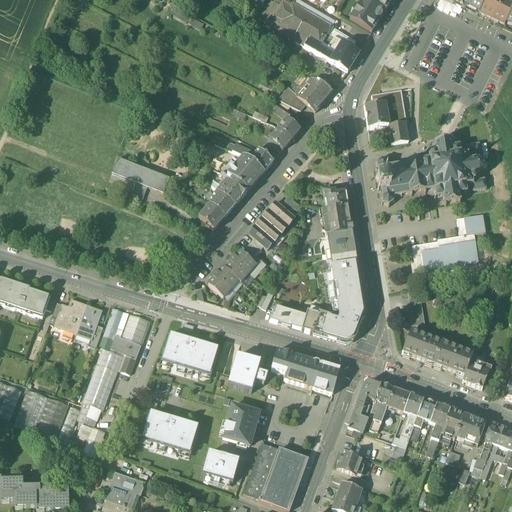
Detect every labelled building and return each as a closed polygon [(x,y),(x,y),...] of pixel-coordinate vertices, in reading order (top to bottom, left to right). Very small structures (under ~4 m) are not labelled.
[(390,4),(383,0),(359,0),(358,2),(360,3),(357,8),(355,7),(351,14),(353,15),(349,21),(371,35),(378,24),(376,23),(377,21),(378,21),(379,21),(380,20),(382,18),(381,18),(381,17),(381,16),(381,15),(382,14),(383,14),(390,4)] [(457,0),(460,1),(462,10),(468,9),(479,14),(485,0),(457,0)] [(485,0),(479,14),(491,20),(501,0),(485,0)] [(511,3),(504,0),(501,0),(491,20),(504,27),(505,24),(506,22),(511,10),(511,3)] [(280,8),(269,2),(260,17),(268,22),(270,20),(272,21),(280,8)] [(292,7),(283,2),(280,8),(272,21),(270,20),(268,22),(265,27),(303,50),(307,43),(294,36),(294,35),(280,27),(292,7)] [(331,30),(292,7),(280,27),(294,35),(294,36),(307,43),(320,50),(327,37),(331,30)] [(177,12),(175,17),(190,24),(192,19),(177,12)] [(268,22),(260,17),(257,22),(265,27),(268,22)] [(355,44),(331,30),(327,37),(341,45),(331,60),(329,65),(347,75),(359,55),(351,51),(355,44)] [(341,45),(327,37),(320,50),(330,56),(329,59),(331,60),(341,45)] [(320,50),(307,43),(303,50),(329,65),(331,60),(329,59),(330,56),(320,50)] [(399,73),(383,66),(378,75),(394,83),(399,73)] [(307,80),(293,95),(294,96),(293,96),(296,98),(302,91),(302,92),(310,82),(307,80)] [(124,89),(108,81),(105,88),(121,96),(124,89)] [(310,82),(302,92),(302,91),(296,98),(305,107),(315,115),(333,94),(310,82)] [(288,90),(277,102),(279,103),(290,108),(300,113),(305,107),(296,98),(293,96),(294,96),(293,95),(288,90)] [(400,94),(372,99),(374,108),(384,106),(386,116),(391,116),(393,127),(405,125),(400,94)] [(290,108),(279,103),(276,108),(284,114),(285,115),(290,108)] [(388,128),(386,116),(384,106),(374,108),(363,109),(367,131),(388,128)] [(244,115),(230,108),(227,114),(241,121),(244,115)] [(284,114),(276,108),(272,113),(280,119),(284,114)] [(268,119),(255,113),(252,119),(266,125),(268,119)] [(286,121),(285,122),(277,131),(291,143),(300,132),(286,121)] [(393,127),(388,128),(391,147),(408,144),(405,125),(393,127)] [(419,129),(411,131),(414,143),(421,142),(419,129)] [(291,143),(277,131),(268,142),(282,153),(291,143)] [(418,163),(406,165),(405,163),(404,164),(405,166),(396,167),(395,165),(394,166),(394,167),(386,169),(386,164),(387,163),(386,162),(385,163),(380,161),(380,160),(379,160),(379,161),(376,164),(375,163),(374,165),(376,166),(376,171),(375,171),(376,177),(378,177),(378,180),(377,180),(376,179),(375,180),(376,181),(378,190),(377,192),(378,192),(379,191),(380,191),(380,193),(379,193),(380,200),(381,199),(382,205),(381,206),(382,207),(383,206),(387,207),(388,209),(389,208),(389,207),(392,204),(393,204),(394,203),(392,202),(392,198),(399,197),(400,199),(401,199),(401,197),(410,195),(410,197),(411,197),(411,195),(424,193),(424,195),(425,195),(425,193),(428,193),(428,194),(427,195),(432,199),(433,198),(434,198),(435,199),(433,200),(434,201),(436,200),(442,199),(443,204),(441,204),(442,206),(443,206),(444,206),(444,208),(445,208),(445,206),(457,204),(458,206),(459,205),(459,204),(460,204),(460,203),(461,203),(461,201),(459,202),(458,196),(466,195),(467,196),(468,195),(466,194),(465,187),(471,186),(472,193),(485,191),(483,181),(479,181),(478,178),(483,173),(485,174),(486,173),(484,172),(483,165),(484,163),(483,162),(482,164),(476,161),(475,157),(479,156),(478,146),(464,148),(465,151),(458,152),(458,149),(459,148),(458,147),(457,148),(450,149),(449,144),(451,144),(451,143),(449,143),(449,142),(448,142),(448,141),(447,141),(447,143),(435,145),(435,143),(433,143),(434,145),(433,145),(433,146),(431,146),(431,148),(433,147),(434,153),(428,153),(426,152),(425,154),(427,155),(427,156),(425,156),(424,155),(421,160),(422,161),(422,163),(419,163),(419,161),(418,161),(418,163)] [(282,153),(268,142),(264,146),(265,147),(260,153),(273,164),(282,153)] [(230,145),(227,152),(232,154),(235,147),(230,145)] [(249,154),(235,147),(232,154),(242,159),(247,161),(249,163),(252,159),(250,157),(249,156),(250,154),(249,154)] [(260,153),(258,151),(252,159),(249,163),(263,175),(273,164),(260,153)] [(247,161),(242,159),(227,176),(232,180),(247,194),(263,175),(249,163),(247,161)] [(169,181),(118,161),(112,176),(136,186),(131,199),(142,203),(147,190),(163,196),(169,181)] [(232,180),(229,184),(227,182),(216,194),(219,196),(234,209),(247,194),(232,180)] [(335,192),(323,194),(325,210),(347,207),(345,193),(336,195),(335,192)] [(234,209),(219,196),(209,207),(224,220),(234,209)] [(296,206),(287,199),(284,203),(294,212),(299,207),(296,206)] [(294,212),(284,203),(280,208),(290,217),(294,212)] [(280,208),(275,204),(269,212),(287,229),(294,220),(290,217),(280,208)] [(224,220),(209,207),(198,220),(213,233),(224,220)] [(325,210),(321,211),(325,238),(352,234),(347,207),(325,210)] [(287,229),(269,212),(262,220),(281,236),(287,229)] [(460,240),(437,243),(437,244),(411,249),(414,266),(410,266),(412,275),(477,265),(473,238),(484,236),(481,219),(457,222),(460,240)] [(281,236),(262,220),(255,228),(274,244),(281,236)] [(274,244),(255,228),(248,236),(263,249),(267,253),(274,244)] [(352,234),(325,238),(330,270),(331,271),(357,267),(352,234)] [(263,249),(253,241),(249,246),(259,254),(263,249)] [(259,254),(249,246),(246,250),(248,252),(255,258),(259,254)] [(255,258),(248,252),(244,256),(256,267),(260,262),(255,258)] [(244,256),(240,253),(234,260),(232,258),(230,261),(248,276),(256,267),(244,256)] [(248,276),(230,261),(228,263),(231,265),(225,271),(238,282),(238,283),(240,284),(248,276)] [(357,267),(331,271),(333,285),(331,286),(334,307),(336,306),(339,321),(338,323),(318,317),(319,313),(320,310),(310,307),(308,314),(307,313),(306,319),(302,334),(346,346),(349,346),(353,344),(355,341),(364,318),(357,267)] [(238,282),(225,271),(223,269),(217,276),(215,274),(213,276),(231,291),(238,283),(238,282)] [(231,291),(213,276),(211,278),(214,280),(208,287),(223,300),(231,291)] [(49,301),(50,298),(0,282),(0,303),(3,305),(2,309),(42,322),(46,312),(49,301)] [(419,292),(407,294),(410,311),(422,309),(419,292)] [(261,309),(260,310),(266,313),(273,297),(268,294),(261,309)] [(266,299),(260,296),(255,307),(261,309),(266,299)] [(54,302),(49,301),(46,312),(50,314),(54,302)] [(68,310),(61,308),(57,321),(54,329),(76,337),(86,308),(71,303),(68,310)] [(56,306),(51,319),(57,321),(61,308),(56,306)] [(101,313),(86,308),(76,337),(90,342),(91,342),(96,328),(101,313)] [(422,309),(410,311),(412,329),(424,327),(422,309)] [(113,310),(98,350),(101,351),(108,353),(122,314),(113,310)] [(302,334),(306,319),(275,310),(270,324),(302,334)] [(96,328),(91,342),(90,342),(88,349),(95,352),(103,330),(96,328)] [(441,344),(410,332),(402,355),(433,366),(441,344)] [(169,337),(161,362),(171,365),(171,367),(200,376),(200,374),(211,377),(219,352),(197,345),(197,347),(189,344),(190,343),(169,337)] [(141,348),(115,338),(110,351),(126,358),(126,359),(135,362),(141,348)] [(473,356),(441,344),(433,366),(464,378),(468,367),(473,356)] [(108,353),(101,351),(81,404),(74,423),(96,431),(123,359),(108,353)] [(339,372),(276,353),(270,373),(285,378),(283,383),(331,397),(339,372)] [(260,365),(236,358),(227,389),(251,396),(254,385),(263,388),(266,379),(257,376),(260,365)] [(126,359),(120,374),(130,378),(135,362),(126,359)] [(490,367),(480,363),(477,371),(487,375),(490,367)] [(477,371),(468,367),(464,378),(462,385),(481,392),(488,375),(487,375),(477,371)] [(363,386),(355,408),(362,410),(365,402),(374,405),(374,404),(380,388),(367,383),(363,386)] [(511,383),(510,383),(503,400),(511,403),(511,383)] [(22,393),(0,384),(0,420),(10,424),(22,393)] [(392,392),(380,388),(374,404),(381,407),(386,409),(392,392)] [(69,408),(26,391),(12,428),(63,448),(78,411),(69,408)] [(409,398),(392,392),(386,409),(386,410),(402,416),(403,416),(409,398)] [(409,398),(403,416),(410,419),(416,421),(422,403),(409,398)] [(435,408),(422,403),(416,421),(422,423),(429,426),(435,408)] [(381,407),(374,404),(374,405),(370,414),(375,415),(377,410),(379,408),(380,409),(381,407)] [(379,408),(377,410),(375,415),(372,423),(380,426),(386,410),(386,409),(381,407),(380,409),(379,408)] [(258,416),(231,408),(222,441),(249,448),(258,416)] [(367,421),(359,418),(362,410),(355,408),(347,430),(362,435),(367,421)] [(449,413),(435,408),(429,426),(435,428),(442,431),(449,413)] [(462,418),(449,413),(442,431),(440,437),(454,442),(454,441),(462,418)] [(149,414),(141,440),(151,443),(151,445),(180,454),(180,452),(191,455),(199,429),(177,423),(177,424),(169,422),(170,420),(149,414)] [(485,426),(462,418),(454,441),(477,449),(479,442),(485,426)] [(408,421),(401,439),(404,440),(408,441),(413,429),(416,421),(410,419),(408,421)] [(422,423),(416,421),(413,429),(419,432),(421,426),(422,423)] [(380,426),(372,423),(369,432),(373,434),(374,433),(377,434),(380,426)] [(498,431),(485,426),(479,442),(485,444),(492,447),(498,431)] [(442,431),(435,428),(430,441),(432,442),(438,444),(440,437),(442,431)] [(413,429),(408,441),(415,444),(419,432),(413,429)] [(498,431),(492,447),(497,449),(502,451),(508,435),(498,431)] [(511,436),(508,435),(502,451),(507,453),(511,454),(511,436)] [(438,444),(432,442),(429,448),(435,451),(438,444)] [(485,444),(477,467),(483,469),(489,455),(492,447),(485,444)] [(278,452),(261,446),(243,496),(258,502),(257,503),(259,504),(283,511),(289,511),(308,462),(278,451),(278,452)] [(405,451),(395,447),(393,453),(403,457),(405,451)] [(492,447),(489,455),(491,456),(494,457),(495,457),(497,450),(497,449),(492,447)] [(208,455),(201,478),(232,486),(238,463),(232,461),(233,460),(215,454),(214,456),(208,455)] [(361,461),(342,454),(340,461),(338,460),(336,465),(338,466),(336,471),(355,478),(361,461)] [(460,458),(449,454),(445,465),(456,469),(460,458)] [(494,457),(491,456),(489,461),(497,464),(499,458),(495,457),(494,457)] [(469,474),(462,471),(458,484),(465,487),(469,474)] [(143,485),(114,475),(104,502),(125,509),(127,510),(133,494),(139,496),(143,485)] [(21,481),(0,481),(0,486),(0,500),(0,503),(14,503),(15,509),(36,509),(36,511),(52,511),(68,511),(68,490),(39,491),(39,488),(27,488),(27,489),(22,489),(21,481)] [(359,492),(341,485),(335,502),(353,508),(359,492)] [(123,511),(125,509),(105,502),(103,508),(114,511),(123,511)] [(353,508),(335,502),(331,511),(356,511),(357,510),(353,508)]
